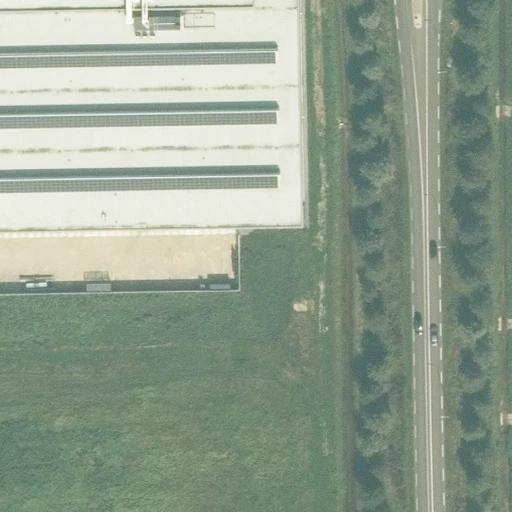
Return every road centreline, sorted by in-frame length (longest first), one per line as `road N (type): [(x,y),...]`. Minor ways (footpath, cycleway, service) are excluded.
road 1 (primary): [(425,254),(429,511)]
road 2 (primary): [(401,0),(425,254)]
road 3 (primary): [(425,254),(431,0)]
